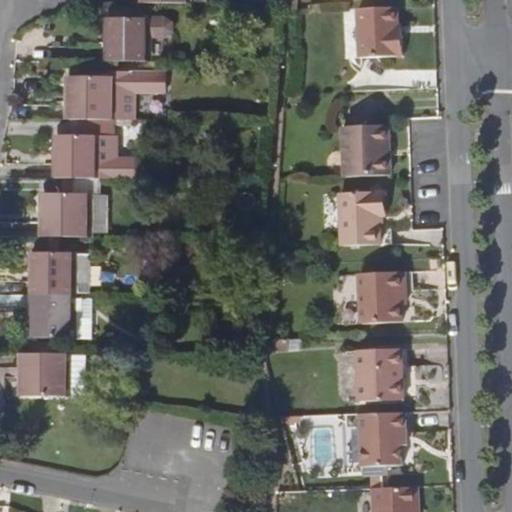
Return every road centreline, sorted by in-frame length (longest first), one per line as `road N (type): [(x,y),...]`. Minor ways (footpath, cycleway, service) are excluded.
road 1 (residential): [(452,59),(470,511)]
road 2 (residential): [(511,452),(499,59)]
road 3 (residential): [(174,511),(0,476)]
